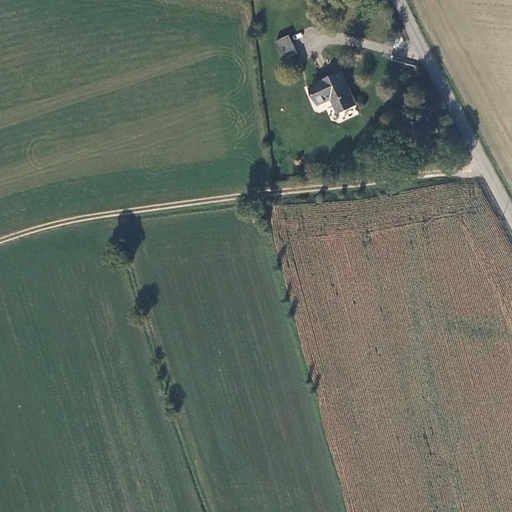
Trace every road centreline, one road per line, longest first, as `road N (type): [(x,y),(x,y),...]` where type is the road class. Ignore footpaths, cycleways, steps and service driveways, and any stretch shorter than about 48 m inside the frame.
road 1 (track): [(487,166),(179,204),(0,249)]
road 2 (tertiary): [(511,214),(397,0)]
